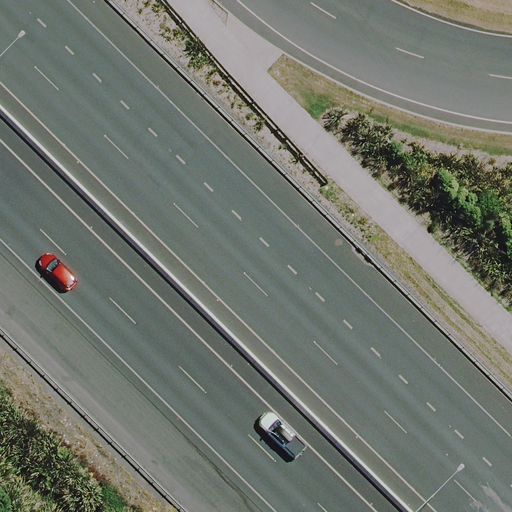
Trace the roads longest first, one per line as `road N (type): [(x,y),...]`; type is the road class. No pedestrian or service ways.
road 1 (motorway): [(0,32),(484,511)]
road 2 (motorway): [(327,511),(0,187)]
road 3 (residential): [(315,0),(450,63),(511,73)]
